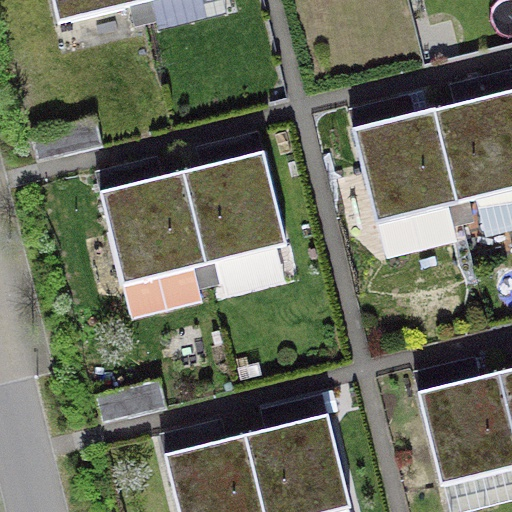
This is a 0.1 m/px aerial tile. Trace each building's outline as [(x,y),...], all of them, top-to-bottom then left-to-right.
[(162,0),(47,0),(54,27),(162,0)] [(511,192),(511,94),(453,109),(415,118),(349,134),(372,227),(511,192)] [(26,135),(33,164),(98,149),(91,120),(26,135)] [(282,248),(259,156),(194,172),(164,179),(96,196),(119,289),(282,248)] [(511,470),(511,372),(485,379),(414,396),(437,489),(511,470)] [(90,398),(98,427),(163,411),(155,382),(90,398)] [(324,418),(261,434),(228,442),(160,458),(173,511),(342,511),(346,511),(324,418)]
